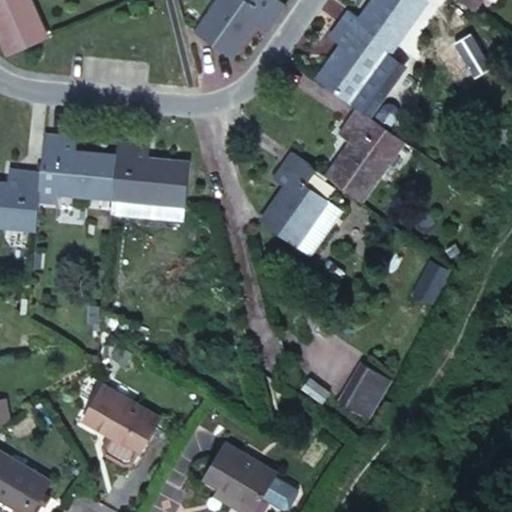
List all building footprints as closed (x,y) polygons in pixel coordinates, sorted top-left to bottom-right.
[(0,0),(0,14),(3,14),(19,50),(55,35),(38,0),(0,0)] [(271,26),(289,0),(223,0),(203,29),(237,52),(261,19),(271,26)] [(380,0),(369,16),(381,24),(401,39),(427,0),(380,0)] [(496,0),(478,0),(476,4),(488,12),(496,0)] [(381,24),(369,16),(356,7),(337,35),(349,45),(325,78),(358,100),(392,52),(371,38),(381,24)] [(359,140),(335,174),(369,199),(402,151),(381,136),(390,123),(365,106),(346,131),(359,140)] [(52,129),(49,159),(67,160),(64,187),(120,192),(124,150),(84,145),(85,132),(52,129)] [(126,135),(124,150),(120,192),(194,198),(196,160),(157,155),(158,138),(126,135)] [(293,185),(268,218),(303,243),(335,195),(315,181),(325,167),(300,149),(280,176),(293,185)] [(14,177),(0,175),(0,218),(42,222),(48,167),(15,164),(14,177)] [(436,301),(451,270),(433,261),(417,292),(436,301)] [(359,361),(342,400),(377,416),(395,376),(359,361)] [(106,391),(84,426),(140,459),(161,424),(106,391)] [(0,404),(0,425),(4,423),(12,422),(9,403),(0,404)] [(225,445),(204,483),(220,493),(216,498),(238,511),(255,511),(277,476),(225,445)] [(0,451),(0,501),(18,511),(31,511),(51,482),(0,451)]
